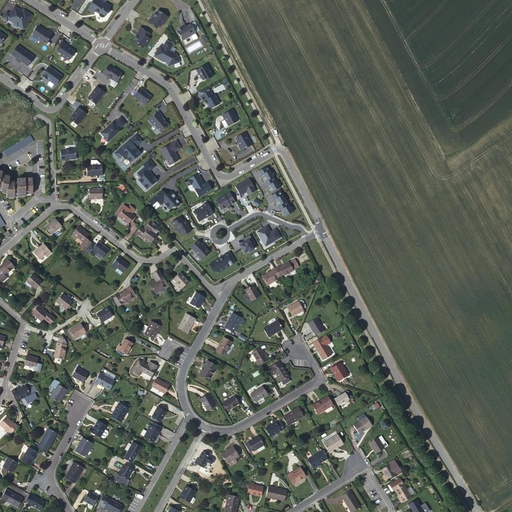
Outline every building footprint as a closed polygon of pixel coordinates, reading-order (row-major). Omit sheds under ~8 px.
[(100,0),(93,0),(88,9),(93,12),(95,9),(100,12),(99,14),(99,16),(102,17),(104,17),(111,5),(106,2),(105,3),(100,0)] [(6,11),(2,18),(7,21),(8,19),(13,23),(14,24),(17,26),(19,26),(24,29),(32,15),(24,10),(22,12),(20,11),(20,10),(14,6),(10,13),(6,11)] [(159,10),(154,17),(152,16),(148,22),(157,28),(160,25),(162,26),(168,17),(159,10)] [(182,27),(177,29),(178,30),(177,31),(183,40),(196,33),(190,23),(186,26),(182,28),(182,27)] [(46,31),(43,29),(43,28),(38,26),(32,35),(33,35),(30,39),(36,43),(39,39),(41,40),(42,40),(47,42),(53,32),(47,28),(46,31)] [(141,27),(137,33),(138,34),(133,41),(143,48),(150,38),(148,37),(150,33),(141,27)] [(170,50),(173,43),(166,40),(163,46),(160,45),(154,56),(164,61),(164,60),(166,61),(168,66),(180,61),(176,54),(170,50)] [(62,41),(56,50),(61,54),(61,55),(67,59),(69,59),(74,50),(67,45),(67,44),(62,41)] [(17,45),(11,54),(27,66),(34,57),(17,45)] [(207,64),(196,70),(198,74),(200,73),(201,75),(201,76),(203,80),(208,77),(208,78),(213,75),(207,64)] [(42,75),(42,77),(45,79),(47,79),(47,78),(49,80),(55,84),(56,84),(62,76),(48,66),(42,75)] [(111,80),(112,79),(118,82),(123,74),(113,68),(111,72),(106,69),(103,74),(108,77),(107,77),(111,80)] [(105,92),(96,86),(88,98),(96,104),(105,92)] [(201,96),(204,101),(206,100),(207,102),(206,103),(209,107),(211,108),(219,103),(215,95),(213,95),(211,91),(210,91),(208,86),(198,92),(201,97),(201,96)] [(134,96),(145,104),(151,96),(146,93),(147,92),(140,87),(134,96)] [(86,113),(78,107),(69,119),(78,125),(86,113)] [(232,109),(222,114),(228,125),(238,119),(232,109)] [(158,111),(148,120),(153,125),(154,125),(160,132),(168,125),(168,124),(161,117),(162,116),(158,111)] [(126,123),(121,117),(113,123),(112,122),(108,126),(106,128),(101,133),(104,137),(104,138),(106,141),(108,141),(120,130),(119,129),(126,123)] [(245,132),(235,138),(240,145),(239,146),(241,150),(252,144),(245,132)] [(142,141),(136,134),(123,146),(121,148),(121,147),(115,153),(119,158),(121,156),(122,155),(125,159),(124,160),(122,161),(126,166),(137,157),(136,156),(138,154),(138,155),(141,153),(137,149),(137,150),(135,148),(142,141)] [(3,152),(6,157),(33,141),(30,136),(3,152)] [(180,148),(176,140),(161,149),(170,165),(179,160),(174,151),(180,148)] [(76,159),(75,150),(65,150),(64,151),(60,152),(61,161),(65,161),(65,159),(76,159)] [(155,166),(149,159),(143,164),(145,166),(137,173),(141,177),(140,178),(138,179),(147,189),(157,180),(152,174),(151,175),(148,172),(155,166)] [(102,175),(102,166),(100,166),(91,166),(90,167),(86,167),(87,177),(91,177),(91,175),(102,175)] [(274,176),(267,166),(259,171),(261,175),(262,174),(263,175),(262,176),(265,181),(274,176)] [(0,187),(2,188),(1,189),(1,191),(6,193),(6,197),(14,197),(14,196),(14,194),(17,194),(17,196),(25,196),(25,194),(32,193),(32,178),(17,179),(17,185),(8,182),(9,177),(1,175),(2,172),(0,171),(0,187)] [(198,173),(189,178),(199,196),(212,189),(208,182),(204,184),(198,173)] [(280,187),(274,176),(265,181),(267,185),(269,184),(269,186),(268,187),(271,192),(280,187)] [(248,179),(235,187),(240,195),(246,192),(248,195),(255,190),(248,179)] [(102,199),(102,189),(89,190),(89,199),(102,199)] [(164,202),(170,209),(173,206),(174,206),(175,205),(176,207),(180,203),(175,197),(176,197),(172,192),(169,195),(169,196),(167,196),(167,195),(162,189),(153,197),(156,201),(157,201),(161,204),(164,202)] [(280,190),(272,195),(274,199),(276,198),(276,199),(275,200),(278,206),(287,201),(280,190)] [(235,202),(229,192),(215,200),(221,210),(235,202)] [(293,211),(287,201),(278,206),(280,209),(282,208),(283,210),(281,211),(284,216),(293,211)] [(213,213),(207,203),(192,211),(198,221),(213,213)] [(128,225),(134,217),(131,214),(134,210),(130,206),(128,209),(124,205),(117,213),(119,215),(118,216),(128,225)] [(183,221),(180,217),(171,222),(173,226),(174,226),(180,236),(183,236),(191,231),(185,220),(183,221)] [(61,227),(55,219),(45,228),(51,235),(61,227)] [(157,233),(159,232),(161,230),(158,227),(150,221),(144,229),(143,229),(140,227),(134,234),(137,236),(142,235),(142,236),(142,235),(148,240),(147,240),(151,243),(157,236),(155,235),(157,233)] [(79,248),(84,251),(91,243),(86,239),(89,235),(78,227),(71,236),(76,240),(78,238),(83,242),(79,248)] [(266,227),(257,232),(266,246),(280,237),(274,229),(269,232),(266,227)] [(244,243),(240,245),(244,253),(248,251),(249,252),(254,249),(252,246),(255,244),(249,235),(242,239),(244,243)] [(209,252),(198,240),(190,247),(202,260),(209,252)] [(91,243),(85,250),(89,254),(91,252),(95,255),(97,253),(103,258),(108,251),(98,242),(95,246),(91,243)] [(51,253),(44,244),(33,253),(39,260),(45,255),(47,257),(51,253)] [(235,262),(229,252),(209,264),(212,270),(219,272),(235,262)] [(118,257),(110,266),(115,270),(115,271),(120,276),(128,266),(118,257)] [(14,268),(8,260),(0,266),(0,270),(4,276),(14,268)] [(278,267),(274,269),(279,277),(282,275),(283,276),(293,271),(293,270),(299,267),(295,260),(289,263),(289,262),(278,268),(278,267)] [(279,277),(274,269),(271,271),(271,272),(262,277),(267,286),(276,281),(276,279),(279,277)] [(163,286),(167,284),(162,276),(159,271),(152,276),(156,282),(150,285),(154,293),(164,287),(163,286)] [(189,283),(180,273),(173,279),(182,289),(189,283)] [(41,282),(32,275),(27,281),(32,285),(31,286),(35,289),(41,282)] [(259,297),(253,285),(245,290),(251,302),(259,297)] [(132,296),(135,294),(130,286),(127,288),(127,290),(118,296),(114,299),(118,306),(122,303),(123,304),(132,298),(132,296)] [(205,297),(196,292),(190,303),(199,308),(205,297)] [(62,294),(56,302),(67,310),(72,302),(62,294)] [(298,302),(287,308),(292,316),(295,314),(296,315),(303,311),(302,309),(298,302)] [(51,322),(52,323),(54,320),(48,314),(47,315),(38,306),(31,313),(40,321),(41,322),(43,319),(49,324),(51,322)] [(112,316),(107,308),(96,315),(101,323),(112,316)] [(196,319),(186,313),(178,327),(188,333),(196,319)] [(242,319),(232,313),(224,328),(233,333),(242,319)] [(324,331),(317,318),(308,324),(315,336),(324,331)] [(282,329),(277,320),(263,329),(268,338),(282,329)] [(153,339),(160,326),(151,322),(144,334),(153,339)] [(86,332),(81,324),(69,331),(74,339),(86,332)] [(326,335),(312,343),(315,347),(316,346),(320,353),(319,353),(322,360),(331,355),(326,346),(330,343),(326,335)] [(64,349),(66,345),(65,345),(66,343),(62,336),(59,338),(58,343),(57,343),(56,347),(57,347),(54,358),(62,360),(66,350),(64,349)] [(224,354),(231,342),(223,338),(216,350),(224,354)] [(119,351),(126,355),(132,344),(125,339),(119,351)] [(267,361),(264,355),(260,348),(252,353),(257,362),(256,362),(258,366),(267,361)] [(35,367),(37,359),(26,356),(23,363),(30,365),(30,366),(35,367)] [(143,372),(152,377),(157,366),(151,363),(148,363),(147,365),(138,360),(132,371),(139,376),(141,371),(143,372)] [(212,370),(213,371),(216,366),(207,361),(199,376),(207,380),(212,370)] [(283,370),(284,369),(282,365),(281,366),(279,362),(268,369),(270,373),(274,370),(281,382),(288,378),(283,370)] [(348,375),(341,363),(330,369),(337,381),(348,375)] [(83,383),(88,374),(77,368),(72,376),(83,383)] [(152,377),(143,372),(142,375),(142,377),(149,381),(152,377)] [(109,391),(114,382),(103,375),(99,373),(93,385),(96,386),(97,384),(103,387),(109,391)] [(165,384),(156,379),(152,387),(150,390),(156,394),(158,393),(159,391),(164,394),(168,386),(165,384)] [(49,398),(59,404),(67,390),(57,384),(49,398)] [(11,392),(15,401),(19,399),(20,400),(23,399),(30,395),(26,386),(16,392),(15,390),(11,392)] [(255,402),(263,397),(267,394),(262,387),(250,395),(255,402)] [(345,393),(335,399),(338,406),(348,400),(345,393)] [(201,399),(203,403),(207,410),(214,406),(208,395),(201,399)] [(234,397),(223,403),(227,411),(235,406),(235,405),(238,403),(234,397)] [(327,397),(322,400),(323,401),(320,403),(319,402),(312,406),(316,415),(332,406),(327,397)] [(124,407),(126,404),(123,402),(121,405),(119,404),(111,417),(121,422),(128,409),(127,408),(124,407)] [(152,418),(159,422),(160,422),(166,412),(157,407),(151,417),(152,418)] [(299,408),(282,418),(287,426),(304,416),(299,408)] [(5,417),(0,422),(0,425),(7,432),(8,431),(11,434),(17,427),(15,424),(13,425),(5,417)] [(366,417),(353,426),(359,434),(372,426),(370,423),(366,417)] [(101,438),(104,431),(107,426),(97,421),(91,433),(100,438),(101,438)] [(276,423),(265,429),(270,437),(284,429),(280,422),(277,424),(276,423)] [(159,430),(160,426),(154,423),(152,426),(150,425),(147,431),(144,437),(152,442),(156,434),(157,435),(160,430),(159,430)] [(37,448),(46,453),(57,434),(48,429),(37,448)] [(343,444),(337,435),(323,444),(329,454),(333,451),(332,451),(343,444)] [(256,448),(256,449),(263,445),(260,440),(258,437),(248,443),(252,450),(256,448)] [(84,457),(92,444),(82,438),(74,452),(84,457)] [(369,443),(373,450),(374,449),(377,453),(384,448),(388,446),(386,442),(385,443),(382,445),(378,438),(369,443)] [(128,452),(125,457),(133,461),(141,447),(133,442),(131,446),(128,452)] [(30,466),(38,453),(28,447),(21,460),(30,466)] [(238,457),(233,447),(221,454),(227,464),(227,463),(235,459),(238,457)] [(327,459),(322,451),(307,460),(312,470),(316,468),(315,466),(319,464),(327,459)] [(202,453),(198,460),(196,464),(204,468),(207,463),(210,464),(212,464),(214,461),(213,459),(202,453)] [(17,463),(8,457),(2,467),(12,473),(17,463)] [(389,465),(381,470),(387,480),(396,474),(398,475),(402,472),(397,465),(396,465),(393,460),(388,463),(389,465)] [(74,483),(82,468),(73,463),(65,478),(74,483)] [(124,465),(119,475),(126,479),(130,473),(131,473),(133,470),(124,465)] [(305,477),(300,468),(287,476),(292,485),(305,477)] [(393,491),(395,486),(404,480),(400,478),(389,485),(393,491)] [(404,480),(395,486),(399,491),(401,495),(399,496),(402,500),(412,493),(404,480)] [(260,496),(262,487),(254,485),(254,484),(250,483),(247,493),(260,496)] [(186,485),(180,498),(189,503),(196,491),(186,485)] [(268,487),(265,497),(284,502),(286,491),(268,487)] [(22,499),(6,489),(1,499),(17,508),(22,499)] [(348,508),(350,511),(352,511),(360,508),(350,491),(342,496),(349,508),(348,508)] [(93,506),(98,497),(89,492),(83,501),(93,506)] [(103,495),(98,504),(102,506),(101,507),(110,511),(118,511),(122,506),(103,495)] [(229,511),(235,511),(239,498),(228,495),(225,511),(229,511)] [(45,502),(33,496),(28,504),(40,511),(45,502)] [(341,497),(348,508),(349,508),(342,496),(341,497)] [(420,506),(416,499),(407,505),(411,511),(428,511),(430,511),(425,503),(420,506)]
